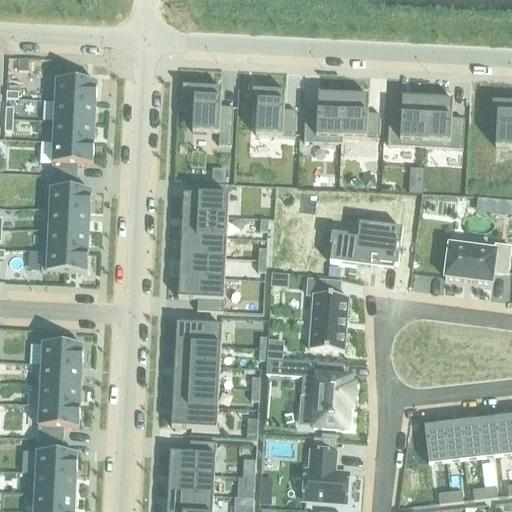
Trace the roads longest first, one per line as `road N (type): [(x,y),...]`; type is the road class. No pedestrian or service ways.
road 1 (residential): [(143,41),(511,59)]
road 2 (residential): [(143,41),(130,314)]
road 3 (residential): [(511,323),(384,308),(388,405)]
road 4 (residential): [(130,314),(121,511)]
road 5 (residential): [(0,36),(143,41)]
road 6 (residential): [(0,308),(130,314)]
road 7 (residential): [(511,395),(388,405)]
